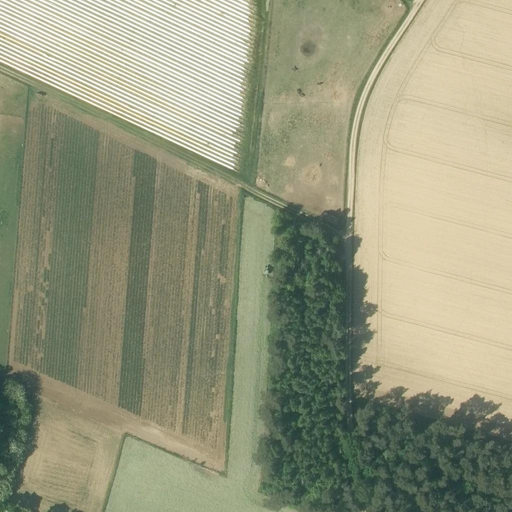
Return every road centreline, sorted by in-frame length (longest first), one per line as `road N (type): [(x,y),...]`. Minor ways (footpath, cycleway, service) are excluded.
road 1 (track): [(369,511),(349,392),(353,156),(359,101),(420,0)]
road 2 (track): [(0,68),(348,238)]
